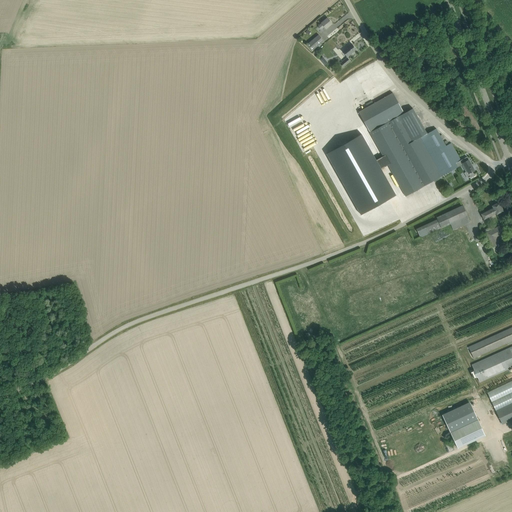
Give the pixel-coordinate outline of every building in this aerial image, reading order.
[(319,27),(321,29),(324,27),(326,29),(332,23),(327,18),(321,23),(322,24),(319,27)] [(307,44),(313,50),(318,46),(321,43),(324,41),(319,35),(307,44)] [(343,51),(347,57),(356,49),(352,44),(343,51)] [(347,58),(340,64),(343,67),(350,61),(347,58)] [(368,107),(359,112),(373,137),(372,137),(404,194),(406,196),(439,178),(439,177),(457,167),(454,163),(460,160),(451,143),(446,146),(442,140),(445,137),(442,135),(440,136),(436,129),(427,134),(413,108),(404,113),(393,93),(374,104),(372,101),(366,104),(368,107)] [(364,132),(330,152),(363,212),(398,192),(364,132)] [(474,170),(467,157),(461,160),(455,163),(457,167),(458,168),(462,166),(468,177),(473,174),(472,172),(474,170)] [(481,214),(483,218),(484,220),(496,214),(496,215),(499,213),(503,211),(499,202),(491,206),(492,208),(481,214)] [(437,219),(416,229),(420,238),(450,224),(453,230),(471,222),(463,205),(436,217),(437,219)] [(496,236),(503,233),(499,226),(486,233),(493,247),(500,244),(496,236)] [(511,328),(469,347),(474,358),(509,342),(510,344),(511,343),(511,328)] [(511,346),(472,365),(480,382),(511,367),(511,346)] [(511,381),(487,393),(495,410),(511,401),(511,381)] [(469,402),(442,414),(450,432),(478,419),(469,402)] [(511,403),(496,411),(502,424),(511,419),(511,403)] [(478,419),(450,432),(458,448),(485,435),(478,419)]
